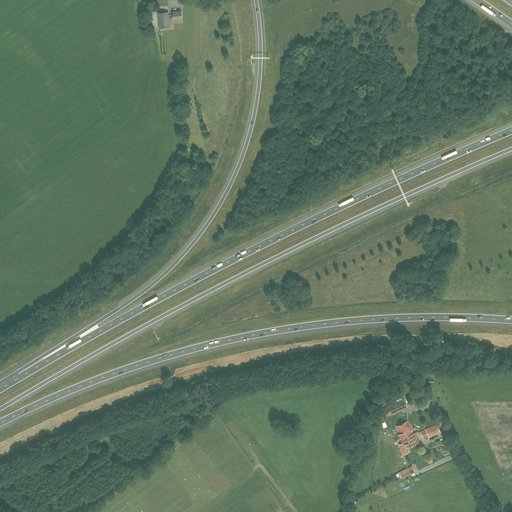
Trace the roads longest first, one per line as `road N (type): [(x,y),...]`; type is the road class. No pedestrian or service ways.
road 1 (motorway): [(0,409),(267,261),(511,148)]
road 2 (motorway): [(511,130),(247,252),(19,375)]
road 3 (motorway): [(0,423),(102,377),(277,330),(378,318),(511,320)]
road 4 (motorway): [(255,0),(253,117),(210,219),(143,291),(19,375)]
